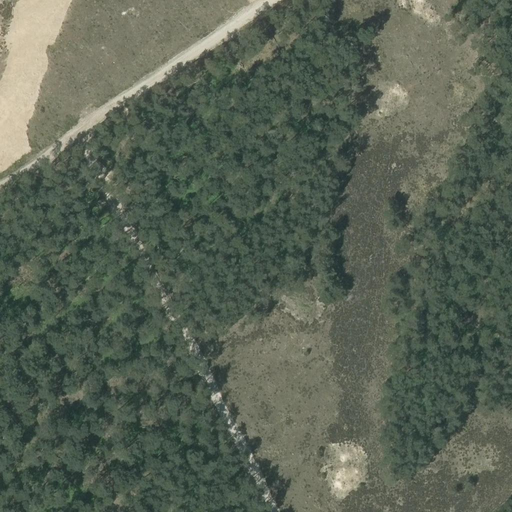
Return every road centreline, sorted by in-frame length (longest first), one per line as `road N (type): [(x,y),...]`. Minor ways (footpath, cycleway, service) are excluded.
road 1 (track): [(274,511),(131,219),(81,136)]
road 2 (track): [(273,0),(81,136)]
